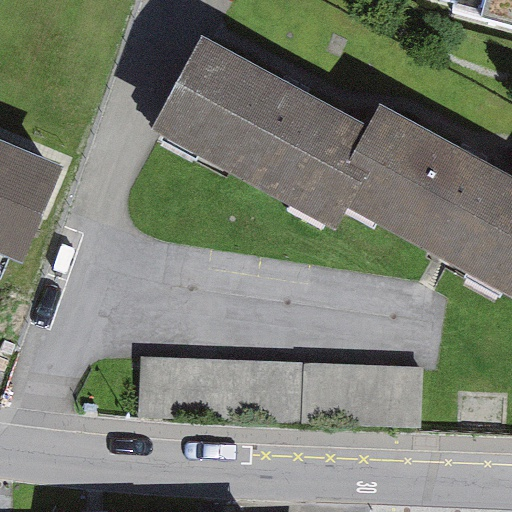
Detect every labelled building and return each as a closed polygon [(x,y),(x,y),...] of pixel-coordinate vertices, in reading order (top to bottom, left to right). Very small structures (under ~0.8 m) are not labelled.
[(511,0),(419,0),(418,5),(511,31),(511,0)] [(375,131),(206,40),(155,132),(325,224),(337,202),(375,131)] [(511,175),(387,109),(375,131),(337,202),(506,293),(511,282),(511,175)] [(64,168),(0,141),(0,253),(24,263),(64,168)] [(423,372),(147,365),(145,416),(422,423),(423,372)]
